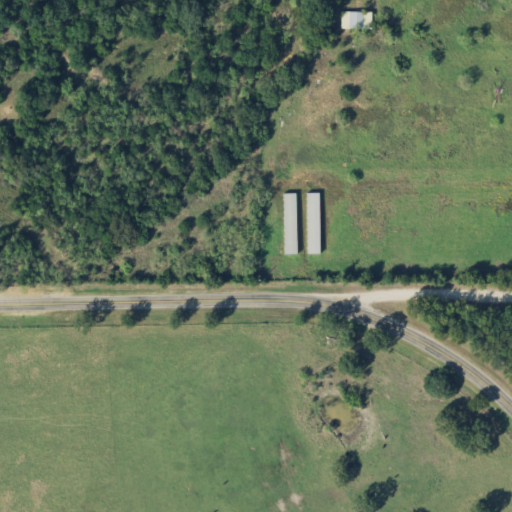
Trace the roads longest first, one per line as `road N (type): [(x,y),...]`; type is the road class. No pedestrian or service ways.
road 1 (secondary): [(511,407),(459,362),(332,304),(0,306)]
road 2 (residential): [(332,304),(394,290),(511,291)]
